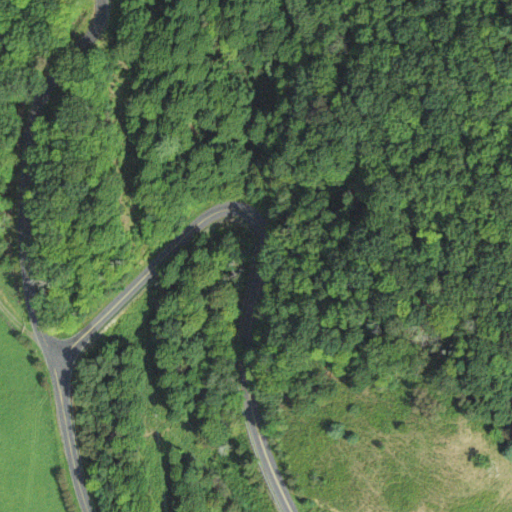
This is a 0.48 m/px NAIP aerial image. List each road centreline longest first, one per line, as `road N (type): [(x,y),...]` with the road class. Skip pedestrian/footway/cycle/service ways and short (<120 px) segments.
road 1 (residential): [(285,511),(247,407),(244,307),(261,231),(242,204),(204,218),(92,323),(57,374)]
road 2 (residential): [(90,511),(34,303),(26,172),(38,104),(102,22),(105,0)]
